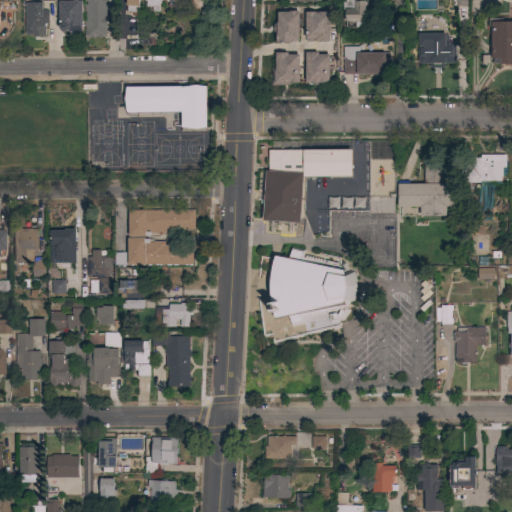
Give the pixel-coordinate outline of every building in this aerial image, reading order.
[(81,0),(81,31),(62,32),(59,29),(58,1),(81,0)] [(86,5),(86,2),(85,2),(84,0),(106,0),(106,36),(104,36),(104,38),(97,38),(97,37),(95,37),(95,38),(88,38),(88,37),(85,37),(85,5),(86,5)] [(138,0),(138,7),(137,7),(137,13),(127,12),(127,6),(126,6),(126,0),(138,0)] [(160,0),(160,4),(159,4),(158,6),(159,6),(159,11),(153,11),(153,7),(150,6),(150,7),(145,7),(145,0),(160,0)] [(183,0),(183,8),(168,7),(169,2),(166,2),(167,0),(183,0)] [(204,0),(204,9),(191,8),(191,0),(204,0)] [(365,21),(363,21),(363,27),(355,27),(355,22),(345,22),(345,9),(342,9),(342,0),(355,0),(355,1),(364,1),(365,21)] [(24,2),(41,2),(41,11),(48,11),(48,23),(45,23),(45,33),(32,33),(31,35),(27,35),(25,34),(24,2)] [(298,42),(292,42),(292,43),(287,43),(276,43),(276,42),(276,33),(276,23),(277,23),(277,12),(288,12),(288,11),(296,11),(296,12),(298,12),(298,42)] [(329,12),(329,28),(329,42),(306,42),(306,39),(305,39),(305,12),(329,12)] [(511,22),(511,64),(499,64),(499,63),(482,63),(482,55),(491,55),(490,22),(511,22)] [(418,42),(428,42),(428,34),(445,33),(445,41),(455,41),(455,63),(444,63),(444,68),(430,68),(430,63),(418,63),(418,42)] [(358,46),(358,53),(389,52),(389,60),(391,60),(391,74),(343,75),(343,47),(358,46)] [(318,52),(318,55),(329,55),(329,83),(321,83),(321,85),(311,85),(311,83),(305,83),(305,52),(318,52)] [(299,83),(289,83),(289,85),(271,85),(271,67),(275,67),(275,53),(288,53),(288,54),(299,54),(299,83)] [(181,86),(181,87),(206,87),(206,131),(181,131),(181,112),(126,113),(125,87),(181,86)] [(351,150),(351,177),(303,176),(300,222),(262,220),(265,170),(268,170),(267,150),(351,150)] [(504,155),(504,167),(501,167),(501,185),(480,185),(480,183),(463,183),(463,158),(480,158),(480,155),(504,155)] [(424,184),(424,164),(442,164),(442,184),(454,184),(454,207),(446,207),(446,216),(420,216),(420,207),(397,207),(397,184),(424,184)] [(362,208),(361,198),(351,199),(353,210),(362,208)] [(194,209),(195,229),(166,230),(166,234),(150,234),(150,236),(146,236),(146,237),(128,237),(128,210),(194,209)] [(38,251),(33,252),(33,261),(26,261),(26,262),(13,262),(12,227),(20,227),(20,229),(30,229),(30,230),(37,229),(38,251)] [(50,264),(49,231),(75,230),(76,263),(50,264)] [(145,238),(145,239),(149,239),(149,241),(164,241),(164,245),(193,245),(193,265),(114,265),(114,253),(127,253),(127,238),(145,238)] [(89,257),(89,250),(105,249),(105,257),(106,257),(106,258),(110,258),(111,268),(106,268),(106,278),(87,278),(87,257),(89,257)] [(302,252),(302,257),(326,263),(327,261),(347,264),(347,266),(350,267),(349,270),(352,271),(355,277),(357,287),(355,298),(352,303),(343,307),(345,310),(341,318),(336,319),(341,308),(304,317),(304,322),(291,324),(289,317),(274,319),(270,294),(270,285),(271,277),(271,269),(273,259),(275,256),(288,259),(291,249),(302,252)] [(32,262),(34,262),(33,258),(42,257),(42,262),(43,262),(44,277),(32,277),(32,262)] [(493,279),(478,280),(477,269),(493,268),(493,279)] [(97,278),(112,278),(112,294),(97,294),(97,278)] [(65,294),(52,294),(52,280),(65,280),(65,294)] [(0,281),(10,281),(10,292),(0,292),(0,281)] [(142,281),(142,298),(120,298),(120,293),(116,293),(116,288),(118,288),(118,281),(142,281)] [(143,300),(144,309),(121,309),(121,300),(143,300)] [(72,312),(72,303),(83,303),(83,326),(73,326),(73,329),(63,329),(63,332),(57,332),(57,329),(49,329),(49,312),(72,312)] [(180,304),(180,303),(189,303),(189,309),(192,309),(192,315),(189,315),(189,327),(180,327),(180,320),(176,320),(176,327),(161,327),(161,309),(163,309),(163,308),(168,308),(168,304),(180,304)] [(112,320),(112,324),(98,323),(98,321),(95,317),(95,308),(97,308),(97,307),(101,307),(101,305),(112,306),(112,320)] [(452,305),(452,324),(451,324),(451,325),(441,325),(441,324),(440,324),(440,305),(452,305)] [(0,319),(10,319),(11,334),(0,334),(0,319)] [(15,334),(29,334),(28,319),(44,319),(45,336),(31,336),(32,352),(39,352),(39,358),(41,358),(41,368),(40,368),(40,375),(36,376),(37,380),(24,380),(24,376),(20,376),(20,369),(16,369),(15,334)] [(485,342),(476,342),(476,363),(455,363),(455,343),(453,343),(454,338),(452,338),(452,333),(454,333),(454,332),(457,332),(457,328),(485,328),(485,342)] [(120,333),(120,348),(104,348),(104,333),(120,333)] [(169,387),(168,367),(165,367),(165,355),(164,355),(164,346),(151,346),(151,335),(168,335),(168,337),(189,337),(189,351),(191,351),(191,357),(189,357),(189,377),(191,377),(191,382),(189,382),(189,386),(169,387)] [(51,385),(49,385),(48,341),(72,341),(72,354),(64,355),(64,359),(73,359),(73,371),(80,371),(80,386),(51,387),(51,385)] [(137,371),(124,371),(124,364),(123,364),(123,353),(123,341),(143,341),(143,342),(148,342),(148,363),(149,363),(150,376),(137,376),(137,371)] [(100,354),(100,349),(118,349),(118,377),(106,378),(106,377),(98,377),(98,381),(87,381),(87,368),(85,368),(85,360),(87,360),(87,354),(100,354)] [(282,437),(282,436),(285,436),(285,437),(296,437),(296,446),(290,446),(290,459),(264,459),(264,446),(266,446),(266,437),(282,437)] [(325,436),(325,449),(311,449),(311,437),(325,436)] [(177,438),(176,448),(178,448),(178,454),(177,454),(176,464),(168,463),(168,465),(157,464),(157,472),(145,473),(144,457),(152,457),(151,437),(177,438)] [(115,474),(102,473),(102,467),(97,467),(98,440),(105,440),(105,438),(115,438),(115,474)] [(412,445),(412,444),(419,444),(420,458),(407,459),(406,446),(412,445)] [(18,447),(36,446),(36,474),(19,475),(18,447)] [(498,449),(506,449),(506,450),(511,450),(511,473),(506,473),(496,474),(496,466),(495,466),(495,449),(498,449)] [(46,456),(52,456),(52,455),(70,454),(70,457),(78,456),(78,477),(46,477),(46,456)] [(475,470),(476,470),(476,476),(475,476),(475,486),(449,486),(449,466),(452,466),(452,463),(455,463),(456,462),(459,462),(459,463),(466,463),(466,457),(475,457),(475,470)] [(381,463),(381,466),(395,466),(395,477),(390,477),(391,493),(372,493),(371,463),(381,463)] [(422,466),(424,464),(427,464),(428,465),(436,465),(437,480),(441,480),(442,494),(429,495),(429,492),(420,492),(419,483),(417,483),(416,466),(422,466)] [(262,498),(263,475),(288,476),(287,490),(290,490),(289,498),(287,498),(287,499),(262,498)] [(114,478),(114,496),(99,496),(99,478),(114,478)] [(174,489),(177,489),(176,496),(174,496),(174,503),(149,502),(150,488),(146,488),(147,480),(175,482),(174,489)] [(361,511),(334,511),(335,492),(347,493),(346,502),(351,503),(351,506),(362,506),(361,511)] [(314,507),(295,507),(295,494),(314,494),(314,507)] [(47,503),(47,499),(57,499),(57,509),(60,509),(60,511),(45,511),(45,503),(47,503)]
